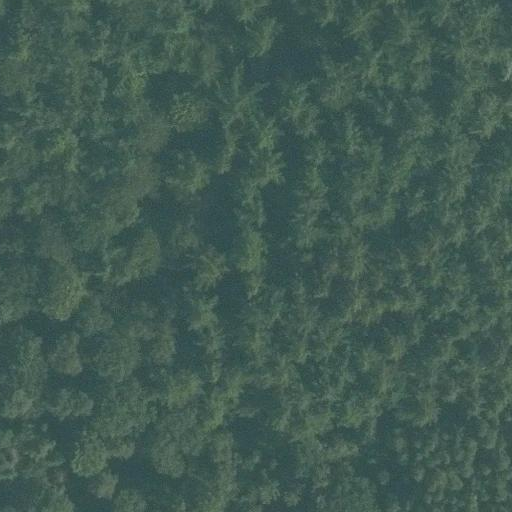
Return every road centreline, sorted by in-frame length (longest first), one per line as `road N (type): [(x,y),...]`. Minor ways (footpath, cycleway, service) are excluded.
road 1 (track): [(139,388),(299,0)]
road 2 (track): [(0,275),(139,388)]
